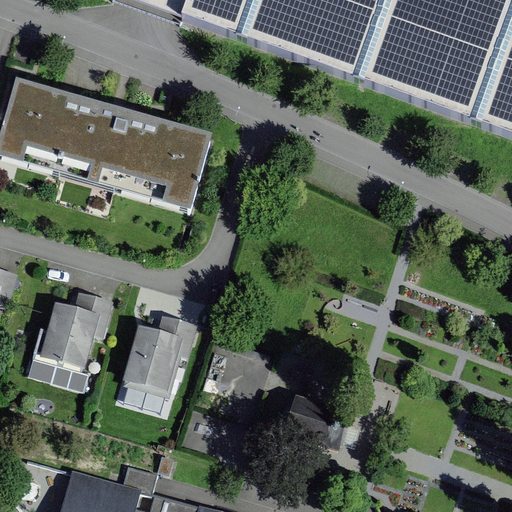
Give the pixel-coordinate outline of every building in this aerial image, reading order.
[(511,0),(120,0),(120,1),(511,142),(511,0)] [(119,108),(33,83),(11,160),(212,217),(234,140),(119,108)] [(0,336),(7,311),(17,314),(26,280),(0,272),(0,336)] [(84,314),(61,308),(46,365),(92,377),(101,343),(113,346),(123,310),(88,301),(84,314)] [(162,343),(147,338),(132,388),(177,402),(188,367),(198,370),(208,337),(168,325),(162,343)] [(314,373),(297,367),(292,382),(309,387),(314,373)] [(288,429),(285,437),(337,453),(343,436),(349,416),(296,400),(294,409),(290,408),(285,413),(282,420),(284,427),(288,429)] [(138,511),(144,496),(70,475),(61,511),(138,511)] [(198,511),(199,511),(165,502),(144,496),(138,511),(198,511)]
